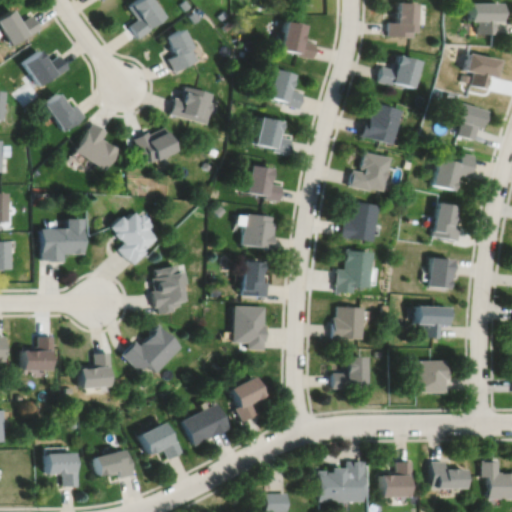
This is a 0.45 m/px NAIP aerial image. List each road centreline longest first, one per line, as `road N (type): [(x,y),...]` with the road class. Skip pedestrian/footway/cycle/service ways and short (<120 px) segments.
road 1 (residential): [(349,0),(297,280),(293,372),(304,430)]
road 2 (residential): [(129,511),(304,430),(511,421)]
road 3 (residential): [(511,136),(482,280),(479,422)]
